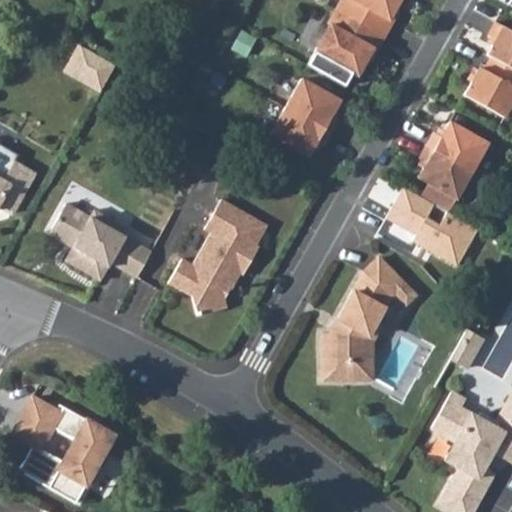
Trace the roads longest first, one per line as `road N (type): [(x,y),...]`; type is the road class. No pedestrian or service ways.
road 1 (residential): [(231,406),(456,0)]
road 2 (residential): [(20,298),(231,406)]
road 3 (residential): [(231,406),(368,511)]
